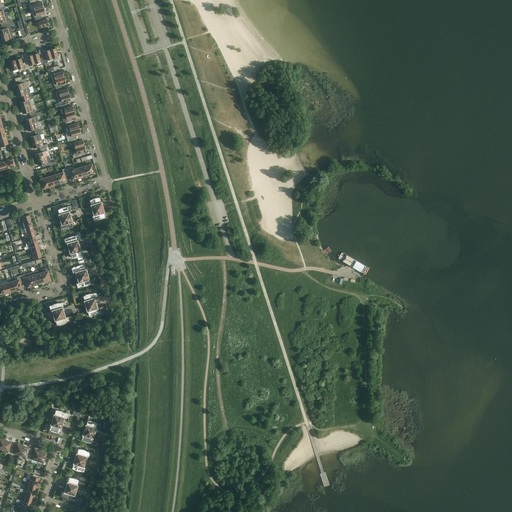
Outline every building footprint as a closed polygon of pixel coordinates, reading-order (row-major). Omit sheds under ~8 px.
[(35,10),(44,8),(44,7),(43,4),(42,2),(40,2),(40,3),(37,3),(36,1),(30,2),(31,6),(33,5),(35,10)] [(33,11),(35,20),(41,18),(40,15),(44,14),(45,13),(45,12),(44,8),(35,10),(33,11)] [(0,23),(3,23),(3,26),(10,24),(7,15),(5,16),(0,17),(0,23)] [(41,18),(35,20),(36,23),(38,22),(40,28),(43,27),(43,29),(43,30),(47,28),(47,27),(46,27),(46,26),(49,25),(48,21),(47,19),(45,20),(42,21),(41,18)] [(0,34),(0,36),(10,33),(8,28),(10,27),(10,24),(3,26),(4,29),(0,29),(0,34)] [(10,33),(0,36),(2,42),(3,42),(2,41),(13,38),(12,33),(10,33)] [(53,59),(52,59),(53,61),(59,59),(56,50),(56,48),(54,48),(50,50),(50,49),(50,50),(53,59)] [(43,57),(44,63),(48,62),(47,60),(52,59),(53,59),(50,50),(46,51),(44,51),(45,53),(46,56),(43,57)] [(33,55),(35,64),(38,63),(39,64),(40,65),(43,64),(44,63),(43,57),(40,58),(39,55),(38,53),(37,53),(33,55)] [(35,64),(33,55),(32,55),(29,56),(27,56),(27,58),(28,61),(25,62),(27,68),(28,68),(29,69),(32,68),(33,66),(33,64),(35,64)] [(27,69),(27,68),(25,62),(23,63),(22,60),(21,58),(19,58),(19,59),(16,60),(15,60),(18,69),(21,68),(21,69),(23,70),(27,69)] [(18,69),(15,60),(11,61),(10,61),(10,63),(12,70),(18,69)] [(50,74),(52,80),(64,77),(64,76),(63,73),(62,71),(61,71),(57,72),(56,70),(54,70),(50,71),(51,74),(50,74)] [(54,86),(55,86),(55,89),(62,87),(61,84),(64,83),(66,82),(65,81),(64,77),(52,80),(54,86)] [(15,85),(17,91),(26,88),(24,82),(27,82),(26,79),(22,80),(20,80),(20,83),(15,85)] [(25,98),(31,96),(30,92),(30,91),(29,89),(28,88),(28,87),(26,88),(17,91),(18,97),(19,97),(19,96),(24,95),(25,98)] [(56,92),(57,97),(69,94),(68,90),(67,88),(66,89),(62,90),(62,87),(55,89),(56,92)] [(60,103),(61,106),(67,104),(66,101),(69,100),(71,100),(70,98),(69,94),(57,97),(59,103),(60,103)] [(20,102),(22,108),(31,105),(29,100),(32,99),(31,96),(25,98),(26,101),(20,102)] [(61,106),(63,114),(65,114),(74,111),(73,107),(73,105),(71,106),(67,107),(67,104),(61,106)] [(33,111),(31,105),(22,108),(23,114),(24,114),(29,112),(30,115),(36,113),(35,110),(33,111)] [(74,111),(65,114),(63,114),(64,117),(63,118),(62,119),(63,122),(65,122),(66,123),(72,121),(71,118),(74,117),(74,118),(76,117),(75,115),(74,111)] [(25,119),(27,125),(36,122),(34,117),(37,116),(36,113),(30,115),(31,118),(25,119)] [(66,132),(79,128),(78,124),(78,123),(76,123),(72,124),(72,121),(66,123),(67,126),(65,129),(66,132)] [(35,132),(41,130),(40,127),(38,128),(36,122),(27,125),(28,131),(29,131),(34,129),(35,132)] [(71,140),(77,139),(76,136),(79,135),(81,134),(80,132),(79,129),(79,128),(66,132),(68,136),(67,137),(68,141),(71,140)] [(30,136),(32,142),(41,140),(40,134),(42,133),(41,130),(35,132),(36,135),(30,137),(30,136)] [(74,143),(75,148),(84,146),(84,145),(84,146),(83,142),(83,140),(81,140),(81,141),(78,142),(77,139),(71,140),(72,144),(74,143)] [(41,140),(32,142),(34,148),(39,146),(40,149),(46,148),(45,145),(43,145),(41,140)] [(73,158),(76,158),(82,156),(81,153),(84,152),(86,151),(86,150),(85,150),(84,146),(75,148),(76,151),(75,151),(72,156),(73,158)] [(35,154),(37,160),(46,157),(45,151),(47,151),(46,148),(40,149),(41,152),(35,154)] [(46,157),(37,160),(39,166),(39,165),(42,164),(43,167),(45,167),(46,166),(51,165),(51,163),(50,162),(50,161),(50,160),(50,158),(49,157),(49,156),(46,157)] [(92,164),(90,165),(88,160),(87,160),(86,156),(81,158),(82,162),(85,161),(86,166),(89,175),(95,173),(92,164)] [(69,168),(65,169),(67,175),(70,174),(72,180),(77,178),(78,178),(75,169),(74,169),(73,166),(69,168)] [(89,175),(86,166),(81,168),(83,177),(85,176),(85,177),(89,176),(89,175)] [(81,168),(75,169),(78,178),(77,178),(78,179),(82,178),(82,177),(83,177),(81,168)] [(60,183),(66,182),(64,176),(67,175),(65,169),(62,170),(63,173),(58,174),(60,183)] [(58,174),(52,176),(55,185),(56,185),(61,184),(60,183),(58,174)] [(52,176),(46,178),(49,187),(53,186),(53,185),(55,185),(52,176)] [(49,187),(46,178),(41,179),(43,188),(49,187)] [(95,198),(98,209),(103,207),(102,204),(101,204),(101,202),(102,202),(102,201),(101,202),(100,198),(98,198),(96,198),(95,198)] [(62,208),(65,218),(71,216),(70,213),(69,213),(69,212),(70,211),(69,211),(67,207),(68,207),(66,207),(65,207),(62,208)] [(93,220),(96,220),(97,220),(99,220),(101,219),(98,209),(92,210),(93,214),(94,213),(94,215),(93,215),(94,216),(93,216),(94,220),(93,220)] [(18,218),(20,223),(31,220),(29,215),(18,218)] [(66,229),(69,229),(65,218),(60,220),(61,223),(62,223),(62,225),(61,225),(60,225),(60,226),(59,226),(60,230),(61,230),(64,230),(64,229),(65,229),(66,229)] [(21,229),(24,228),(32,225),(31,220),(20,223),(21,229)] [(76,235),(76,236),(75,236),(73,236),(71,236),(74,247),(80,245),(79,242),(78,242),(77,240),(78,240),(81,239),(80,239),(79,235),(76,235)] [(35,236),(27,238),(24,239),(26,244),(28,243),(37,241),(35,236)] [(68,248),(74,247),(71,236),(69,237),(67,238),(66,238),(64,239),(65,243),(66,243),(67,243),(67,245),(68,248)] [(75,258),(77,257),(74,247),(68,248),(69,252),(70,252),(71,253),(70,253),(70,254),(71,254),(72,258),(73,258),(75,258)] [(77,274),(76,274),(77,277),(82,276),(79,265),(77,266),(76,267),(75,267),(74,267),(75,266),(74,266),(71,268),(72,269),(72,268),(73,272),(73,273),(75,272),(76,272),(77,274)] [(82,276),(88,274),(87,271),(86,271),(86,269),(87,269),(86,268),(85,269),(84,265),(85,265),(83,265),(82,265),(79,265),(82,276)] [(35,271),(36,274),(39,283),(41,283),(41,284),(45,282),(42,273),(39,274),(38,270),(35,271)] [(35,271),(33,272),(30,273),(33,285),(33,286),(38,285),(37,284),(39,283),(36,274),(35,271)] [(45,282),(50,280),(48,271),(42,273),(45,282)] [(30,273),(21,275),(23,282),(26,281),(28,287),(33,285),(30,273)] [(16,290),(22,288),(20,283),(23,282),(21,275),(13,278),(13,279),(13,281),(16,290)] [(83,287),(86,286),(82,276),(77,277),(78,281),(79,280),(79,282),(78,282),(78,283),(76,283),(77,287),(81,288),(81,287),(82,287),(83,287)] [(8,283),(10,292),(12,291),(12,292),(16,291),(16,290),(13,281),(13,279),(7,281),(8,283)] [(5,294),(9,293),(9,292),(10,292),(8,283),(7,280),(1,282),(5,293),(5,294)] [(95,298),(95,297),(94,297),(93,294),(93,293),(92,293),(90,293),(88,294),(91,304),(96,303),(96,299),(95,300),(94,298),(95,298)] [(84,303),(85,306),(91,304),(88,294),(86,295),(84,295),(84,296),(84,295),(82,296),(84,300),(84,301),(85,301),(85,302),(84,303)] [(58,303),(56,303),(59,314),(64,312),(63,309),(62,307),(63,307),(62,307),(61,303),(59,303),(58,303)] [(92,315),(94,315),(91,304),(85,306),(86,309),(87,309),(87,311),(87,312),(88,311),(89,315),(90,316),(92,315)] [(55,320),(55,321),(56,321),(57,325),(58,325),(60,325),(62,324),(59,314),(53,315),(54,319),(55,319),(55,320)] [(57,421),(61,411),(60,410),(58,410),(57,410),(55,410),(56,410),(55,414),(54,414),(53,414),(54,415),(54,416),(53,416),(52,419),(57,421)] [(67,418),(68,414),(66,412),(65,413),(64,412),(63,411),(61,411),(57,421),(63,423),(64,420),(63,419),(64,418),(65,418),(67,418)] [(54,431),(57,421),(52,419),(51,423),(51,424),(50,424),(50,425),(51,425),(50,429),(49,429),(51,430),(52,431),(54,431)] [(89,431),(93,421),(92,421),(90,420),(89,420),(87,420),(85,420),(84,423),(83,423),(83,424),(85,424),(85,425),(86,425),(85,426),(84,430),(89,431)] [(63,423),(57,421),(54,431),(55,432),(56,432),(58,432),(59,432),(63,434),(65,429),(61,428),(61,426),(62,426),(63,423)] [(89,431),(95,433),(96,430),(95,430),(96,428),(97,428),(96,427),(97,424),(97,423),(96,423),(95,422),(93,421),(89,431)] [(76,438),(81,439),(82,440),(84,441),(86,442),(89,431),(84,430),(82,435),(78,433),(76,438)] [(89,431),(86,442),(87,442),(88,442),(90,443),(91,442),(92,438),(93,439),(93,438),(92,438),(93,436),(94,436),(95,433),(89,431)] [(7,453),(10,454),(12,448),(9,447),(11,442),(8,441),(8,440),(5,439),(2,449),(8,451),(7,453)] [(12,448),(10,454),(13,455),(14,453),(20,455),(23,445),(21,444),(20,445),(17,444),(15,449),(12,448)] [(25,459),(28,460),(30,454),(27,453),(29,448),(26,447),(25,446),(23,445),(20,455),(26,457),(25,459)] [(76,455),(75,458),(80,460),(83,449),(81,449),(79,449),(78,449),(77,453),(76,452),(76,453),(77,453),(76,455)] [(80,460),(86,462),(87,458),(86,458),(87,456),(87,457),(87,456),(88,457),(90,453),(88,451),(88,452),(87,451),(86,450),(84,450),(83,449),(80,460)] [(32,459),(38,461),(41,451),(39,450),(37,450),(35,450),(33,455),(30,454),(28,460),(31,461),(32,459)] [(41,451),(38,461),(43,463),(46,453),(44,452),(43,452),(41,451)] [(72,468),(73,469),(75,469),(77,470),(80,460),(75,458),(73,461),(74,462),(74,463),(73,463),(73,464),(74,464),(72,468)] [(84,465),(85,465),(86,462),(80,460),(77,470),(78,471),(79,471),(81,471),(81,472),(84,472),(84,471),(85,467),(84,467),(83,466),(84,465)] [(29,481),(37,483),(39,478),(31,475),(29,481)] [(66,483),(65,487),(71,488),(74,478),(72,477),(70,477),(69,477),(69,478),(68,481),(67,481),(67,482),(68,482),(67,484),(66,483)] [(74,478),(71,488),(76,490),(78,487),(77,487),(77,485),(78,485),(77,484),(79,481),(78,480),(77,479),(75,478),(74,478)] [(63,497),(64,497),(65,498),(67,499),(68,499),(71,488),(65,487),(64,490),(65,490),(64,492),(62,491),(61,495),(61,496),(63,497)] [(70,499),(71,500),(72,500),(75,500),(76,496),(75,496),(75,495),(74,495),(75,493),(75,494),(76,490),(71,488),(68,499),(70,499)]
